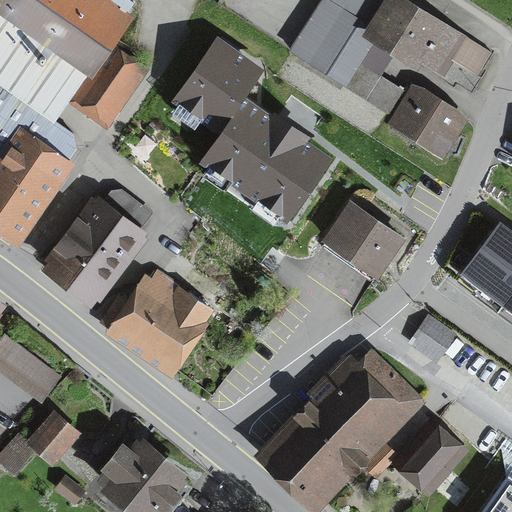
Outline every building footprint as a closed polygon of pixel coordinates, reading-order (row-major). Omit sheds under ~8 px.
[(0,0),(0,160),(19,133),(64,164),(76,147),(73,133),(0,82),(0,29),(39,57),(39,60),(41,63),(47,62),(57,69),(64,59),(85,74),(126,16),(102,0),(0,0)] [(360,62),(378,33),(397,3),(396,2),(396,0),(323,0),(291,50),(345,84),(398,118),(417,89),(407,83),(403,90),(360,62)] [(406,8),(397,3),(378,33),(444,75),(455,56),(451,53),(459,40),(417,16),(421,10),(410,2),(406,8)] [(215,17),(206,32),(236,51),(245,37),(215,17)] [(179,98),(228,132),(246,105),(236,97),(255,69),(218,43),(179,98)] [(109,117),(142,69),(111,48),(76,94),(109,117)] [(460,117),(417,89),(398,118),(391,129),(419,147),(424,138),(441,151),(460,119),(463,118),(460,117)] [(208,160),(247,187),(281,138),(268,129),(272,123),(246,105),(228,132),(208,160)] [(19,133),(0,160),(0,224),(15,235),(64,165),(64,164),(19,133)] [(247,187),(286,214),(324,159),(298,141),(294,147),(281,138),(247,187)] [(119,195),(108,208),(101,203),(91,215),(85,210),(47,258),(54,263),(51,267),(89,296),(149,215),(123,195),(119,195)] [(352,203),(324,244),(372,278),(401,237),(352,203)] [(500,307),(511,291),(511,237),(497,226),(467,266),(482,277),(475,287),(500,307)] [(121,301),(107,322),(169,363),(220,287),(198,273),(176,306),(147,287),(132,309),(121,301)] [(511,291),(500,307),(511,315),(511,291)] [(453,335),(429,317),(412,341),(437,358),(453,335)] [(60,375),(5,333),(0,339),(0,360),(46,395),(60,375)] [(270,455),(318,502),(337,483),(329,474),(356,446),(365,454),(383,436),(375,427),(403,399),(412,408),(421,400),(372,352),(270,455)] [(55,415),(32,441),(37,446),(51,458),(75,431),(55,415)] [(440,418),(395,469),(427,498),(473,447),(440,418)] [(37,446),(32,441),(20,431),(0,452),(0,460),(13,472),(37,446)] [(386,444),(366,465),(375,474),(395,453),(386,444)] [(135,455),(123,446),(100,475),(111,484),(110,486),(140,511),(171,511),(172,511),(166,506),(177,492),(169,485),(178,474),(143,445),(135,455)] [(511,511),(511,476),(509,474),(481,511),(511,511)] [(65,478),(58,487),(75,500),(82,490),(65,478)]
